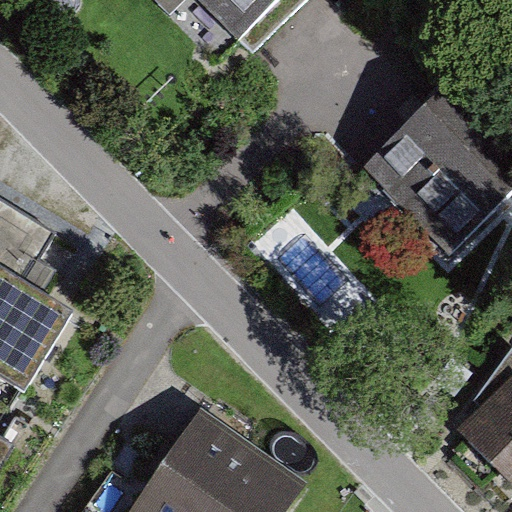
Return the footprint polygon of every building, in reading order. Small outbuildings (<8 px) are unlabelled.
[(289,0),(206,0),(245,41),(289,0)] [(511,204),(511,151),(451,90),(373,167),(460,255),(511,204)] [(77,314),(0,268),(0,371),(31,390),(77,314)] [(511,387),(465,434),(511,482),(511,387)] [(294,511),(313,484),(206,414),(140,511),(294,511)] [(20,448),(0,436),(0,477),(3,479),(20,448)]
